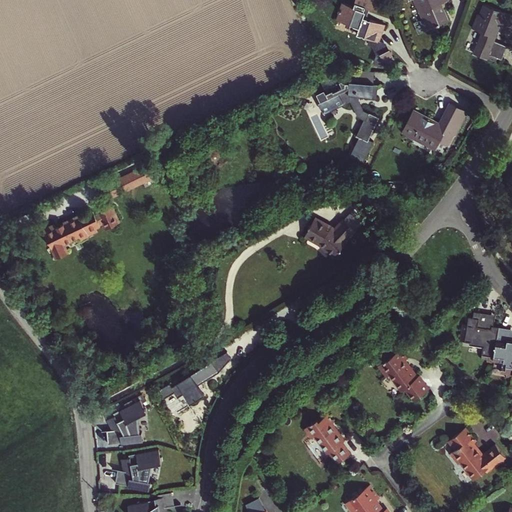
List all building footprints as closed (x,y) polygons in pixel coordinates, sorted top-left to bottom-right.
[(358,36),(370,40),(381,43),(381,41),(386,25),(367,20),(368,17),(365,16),(367,9),(370,9),(374,10),(377,0),(375,0),(356,0),(354,8),(343,5),(339,22),(360,28),(358,36)] [(443,8),(454,3),(452,0),(410,0),(412,3),(416,1),(426,22),(428,21),(433,31),(452,22),(448,13),(446,14),(443,8)] [(494,8),(486,5),(482,15),(481,14),(475,28),(484,32),(479,44),(494,50),(491,59),(499,62),(501,57),(505,59),(510,46),(498,41),(504,26),(511,29),(510,32),(511,32),(511,13),(495,7),(494,8)] [(386,42),(381,41),(381,43),(370,40),(369,44),(374,46),(379,56),(390,50),(386,42)] [(390,50),(379,56),(382,63),(397,64),(390,50)] [(349,72),(350,81),(374,80),(373,71),(349,72)] [(344,78),(332,77),(320,83),(324,91),(318,93),(322,101),(329,98),(325,90),(345,81),(344,78)] [(322,101),(327,112),(353,99),(361,116),(369,120),(361,137),(371,142),(382,119),(373,114),(371,116),(365,113),(365,106),(362,106),(360,102),(360,98),(378,99),(379,86),(346,83),(345,81),(325,90),(329,98),(322,101)] [(353,99),(327,112),(328,115),(353,103),(360,117),(366,120),(358,136),(361,137),(369,120),(361,116),(353,99)] [(427,117),(418,112),(416,117),(414,116),(407,131),(418,137),(419,135),(440,145),(443,138),(446,139),(446,140),(452,143),(457,133),(458,133),(468,114),(465,112),(466,110),(454,104),(443,127),(434,123),(433,120),(429,118),(426,119),(427,117)] [(103,188),(106,195),(144,177),(140,169),(103,188)] [(42,230),(55,258),(66,253),(62,244),(78,237),(80,241),(89,237),(88,236),(98,231),(96,228),(100,227),(99,224),(106,221),(101,210),(94,213),(93,212),(79,218),(78,216),(63,223),(63,224),(55,228),(54,225),(42,230)] [(335,230),(331,226),(315,217),(310,225),(307,226),(308,229),(305,235),(320,243),(333,257),(339,251),(342,251),(342,248),(348,242),(347,241),(356,232),(345,220),(335,230)] [(491,323),(493,312),(479,310),(478,316),(474,315),(473,322),(468,321),(465,338),(475,340),(474,343),(487,345),(486,355),(492,356),(491,361),(497,362),(497,358),(503,326),(498,325),(491,323)] [(500,313),(493,312),(491,323),(498,325),(500,313)] [(511,327),(503,326),(497,358),(508,360),(506,370),(511,371),(511,327)] [(175,383),(173,379),(162,385),(167,395),(178,388),(181,393),(188,389),(194,399),(208,391),(207,389),(206,390),(201,381),(222,368),(235,354),(230,347),(181,378),(181,379),(175,383)] [(414,398),(429,387),(419,374),(417,376),(404,359),(407,357),(400,348),(387,359),(386,358),(386,359),(385,359),(386,360),(379,365),(388,376),(390,374),(402,390),(404,387),(406,386),(414,398)] [(413,399),(414,398),(406,386),(404,387),(413,399)] [(143,411),(151,407),(151,405),(152,405),(150,401),(149,402),(145,394),(118,408),(119,410),(111,414),(115,421),(119,419),(119,424),(116,424),(111,424),(112,438),(125,436),(125,438),(147,436),(146,427),(144,427),(143,411)] [(334,462),(347,453),(339,441),(341,439),(334,430),(333,431),(327,424),(330,422),(324,414),(315,420),(314,419),(310,421),(309,421),(307,422),(308,423),(301,428),(308,437),(311,435),(324,452),(325,451),(334,462)] [(492,465),(499,459),(502,457),(493,445),(480,454),(471,443),(474,440),(464,427),(446,440),(452,449),(447,453),(454,463),(457,461),(469,478),(481,469),(483,472),(492,465)] [(157,458),(166,456),(165,455),(167,455),(166,451),(165,451),(163,443),(133,449),(134,451),(125,453),(127,460),(131,459),(130,464),(122,462),(119,476),(132,478),(132,480),(153,484),(155,475),(153,475),(157,458)] [(384,509),(376,499),(377,498),(377,496),(377,495),(376,494),(369,484),(346,503),(353,511),(390,511),(387,507),(384,509)] [(171,511),(170,500),(177,499),(175,486),(162,488),(163,491),(159,492),(159,494),(133,498),(135,511),(144,510),(144,511),(171,511)]
